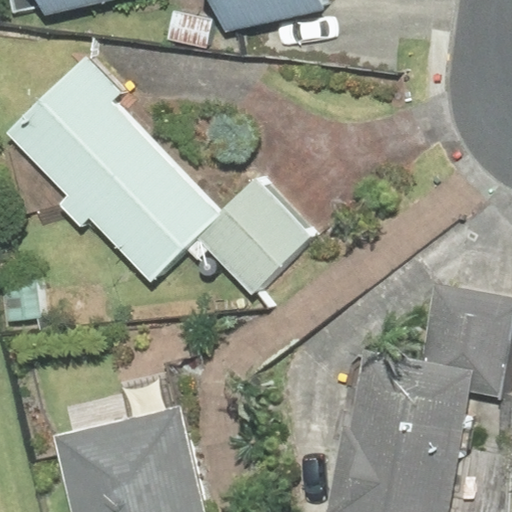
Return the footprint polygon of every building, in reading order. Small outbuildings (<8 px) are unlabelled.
[(15,0),(18,14),(56,6),(57,13),(121,0),(236,0),(242,30),(344,9),(342,0),(15,0)] [(273,172),(236,208),(132,97),(138,91),(103,54),(23,129),(81,191),(73,199),(97,223),(105,216),(167,282),(214,239),(268,293),(331,231),(273,172)] [(14,284),(20,323),(52,318),(46,279),(14,284)] [(433,355),(380,345),(365,422),(358,421),(341,511),(469,511),(491,392),(511,396),(511,291),(447,280),(433,355)] [(223,511),(198,403),(68,433),(86,511),(223,511)]
